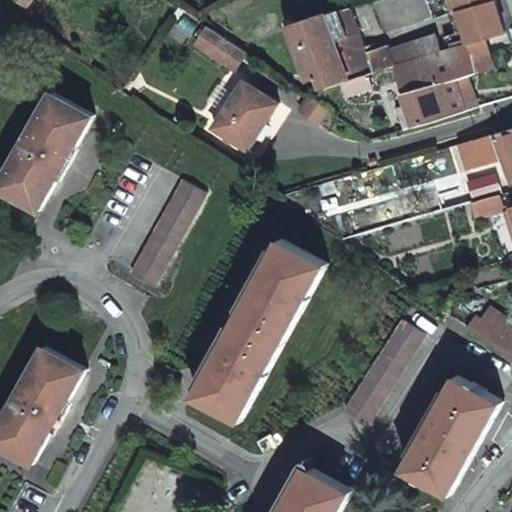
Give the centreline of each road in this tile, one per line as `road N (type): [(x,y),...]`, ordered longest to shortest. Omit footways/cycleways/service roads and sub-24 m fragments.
road 1 (residential): [(511,383),(446,347),(387,444),(332,432),(293,454),(271,481)]
road 2 (residential): [(121,402),(135,353),(117,307),(76,279),(45,279),(0,296)]
road 3 (residential): [(271,481),(121,402)]
road 4 (residential): [(63,511),(121,402)]
